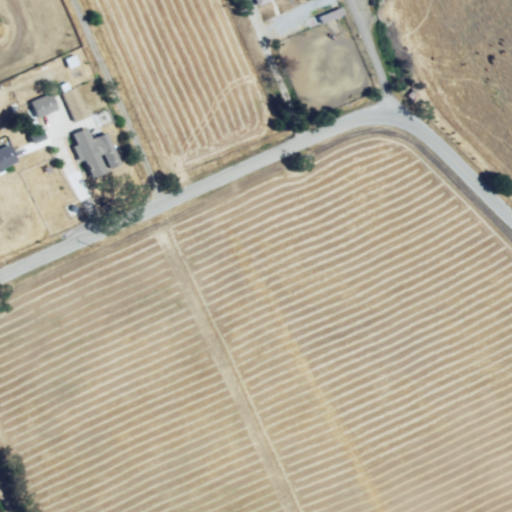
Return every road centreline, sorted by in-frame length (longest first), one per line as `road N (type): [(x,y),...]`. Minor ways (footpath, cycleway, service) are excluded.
road 1 (residential): [(0,281),(386,109),(400,113),(511,224)]
road 2 (residential): [(303,140),(245,6)]
